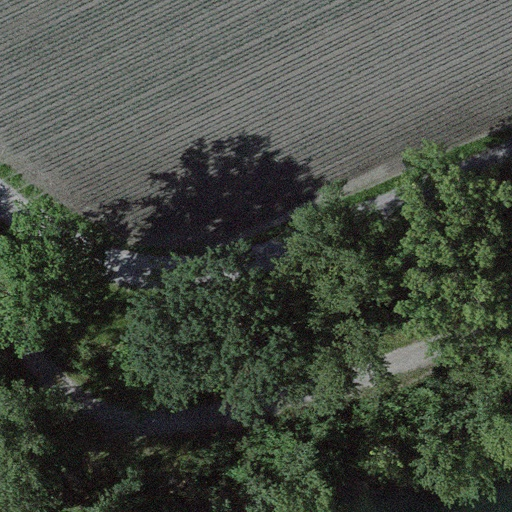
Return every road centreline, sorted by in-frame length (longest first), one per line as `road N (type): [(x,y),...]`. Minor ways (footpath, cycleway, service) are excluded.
road 1 (track): [(511,310),(222,416),(149,422),(78,401),(24,348),(0,307)]
road 2 (track): [(0,191),(66,247),(111,271),(186,278),(237,267),(511,161)]
